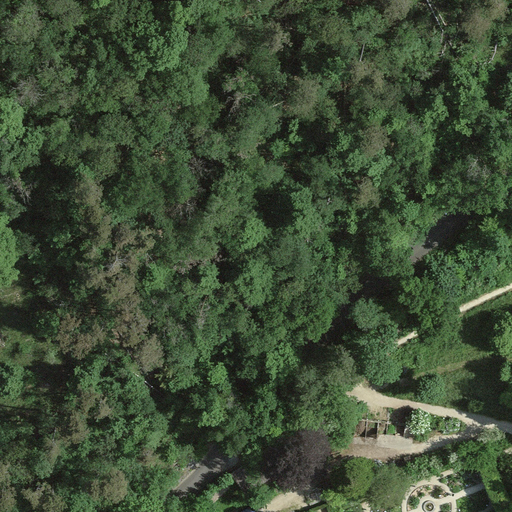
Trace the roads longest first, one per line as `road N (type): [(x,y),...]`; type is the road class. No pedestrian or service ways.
road 1 (residential): [(170,511),(267,393),(408,254),(511,183)]
road 2 (track): [(511,352),(437,355),(349,394)]
